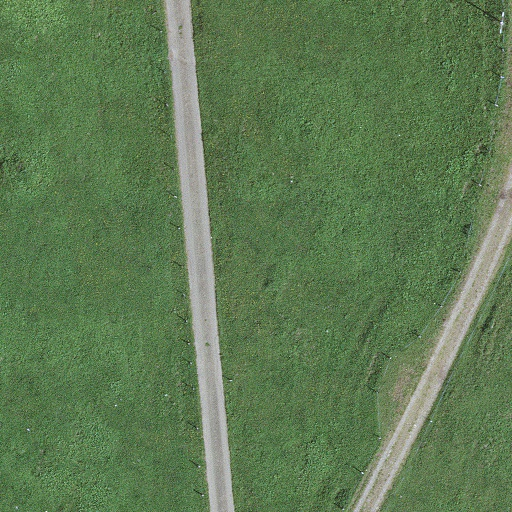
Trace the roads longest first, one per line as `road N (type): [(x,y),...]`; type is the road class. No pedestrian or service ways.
road 1 (track): [(178,0),(235,511)]
road 2 (track): [(511,199),(371,511)]
